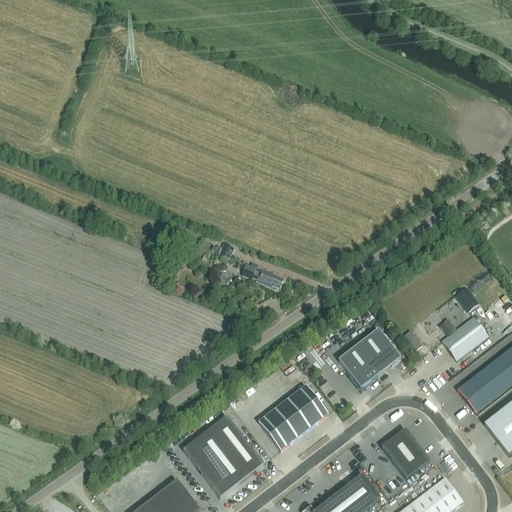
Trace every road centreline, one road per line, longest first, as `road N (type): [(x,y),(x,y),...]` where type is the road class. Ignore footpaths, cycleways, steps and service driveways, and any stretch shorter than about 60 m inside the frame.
road 1 (tertiary): [(18,511),(511,168)]
road 2 (unclassified): [(491,511),(491,491),(433,418),(402,403),(250,511)]
